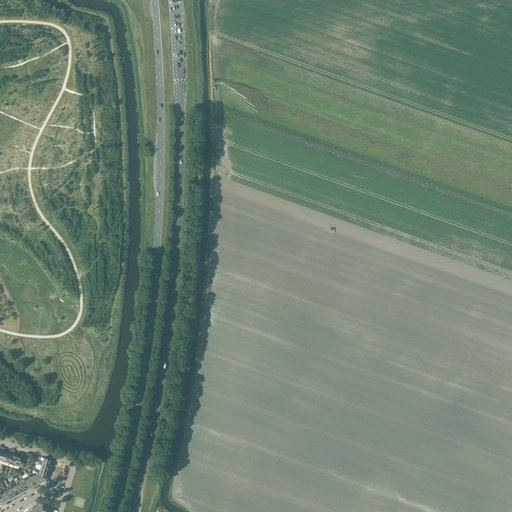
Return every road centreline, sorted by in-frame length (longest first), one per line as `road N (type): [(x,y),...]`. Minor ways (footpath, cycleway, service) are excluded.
road 1 (primary): [(153,0),(157,237),(141,370),(110,511)]
road 2 (primary): [(132,511),(169,321),(176,238),(174,0)]
